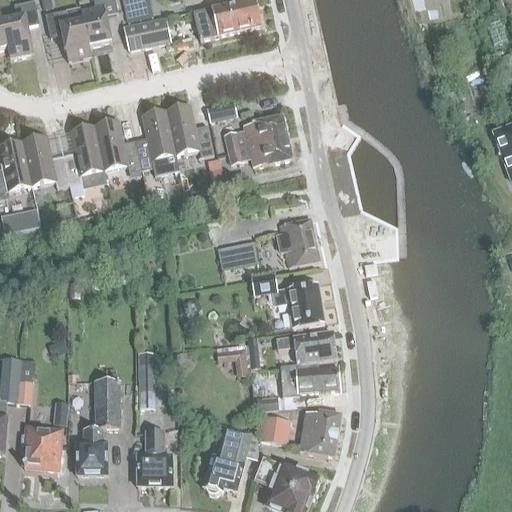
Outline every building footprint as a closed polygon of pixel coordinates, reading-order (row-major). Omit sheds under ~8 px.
[(40,0),(43,10),(53,8),(50,0),(40,0)] [(80,16),(82,25),(83,24),(89,51),(90,51),(112,47),(106,21),(118,19),(114,0),(93,0),(92,0),(95,13),(80,16)] [(127,0),(131,23),(154,20),(151,0),(127,0)] [(418,0),(419,18),(449,17),(448,0),(418,0)] [(261,32),(254,4),(193,20),(200,47),(261,32)] [(17,22),(3,25),(2,25),(8,52),(7,52),(9,61),(32,56),(27,31),(39,28),(34,5),(15,10),(17,22)] [(92,60),(90,51),(89,51),(83,24),(82,25),(68,28),(65,15),(45,19),(50,42),(63,39),(68,65),(92,60)] [(2,25),(3,25),(1,16),(0,16),(0,53),(7,52),(8,52),(2,25)] [(138,28),(138,30),(144,53),(171,47),(166,22),(138,28)] [(138,28),(123,31),(129,56),(144,53),(138,30),(138,28)] [(239,121),(236,107),(209,113),(212,127),(239,121)] [(192,112),(167,117),(176,160),(201,155),(203,163),(214,160),(208,131),(197,133),(192,112)] [(176,160),(167,117),(144,122),(148,144),(136,146),(142,175),(154,173),(156,180),(179,176),(176,160)] [(239,150),(287,140),(282,120),(244,129),(245,134),(225,139),(228,157),(240,154),(239,150)] [(129,178),(142,175),(136,146),(124,149),(120,127),(95,132),(103,176),(128,171),(129,178)] [(511,129),(494,136),(503,162),(509,180),(511,186),(511,185),(511,129)] [(75,159),(63,161),(69,190),(70,190),(72,189),(81,187),(82,187),(80,180),(102,176),(103,176),(95,132),(71,137),(75,159)] [(292,164),(287,140),(239,150),(240,154),(228,157),(231,168),(243,165),(242,164),(251,162),(253,172),(292,164)] [(47,142),(22,147),(31,190),(55,185),(56,193),(69,190),(63,161),(52,163),(47,142)] [(31,190),(22,147),(0,151),(0,160),(3,174),(0,174),(0,204),(9,203),(7,195),(31,190)] [(5,238),(40,231),(37,213),(1,221),(5,238)] [(320,265),(310,223),(280,229),(282,238),(276,239),(280,258),(286,256),(290,271),(320,265)] [(259,267),(255,246),(217,254),(222,274),(259,267)] [(277,289),(275,279),(251,283),(254,299),(272,297),(274,311),(288,309),(291,333),(325,328),(318,288),(277,294),(277,289)] [(298,368),(318,365),(335,363),(332,336),(276,344),(277,355),(292,353),(296,353),(298,368)] [(251,374),(261,373),(259,349),(248,350),(251,374)] [(154,357),(138,357),(137,395),(154,395),(154,357)] [(0,458),(4,459),(6,420),(7,408),(16,409),(20,365),(2,363),(0,383),(0,458)] [(32,386),(34,366),(20,365),(16,409),(30,409),(32,386)] [(274,381),(274,389),(282,389),(283,402),(299,401),(299,397),(340,394),(339,372),(319,373),(318,365),(298,368),(298,370),(273,372),(274,381)] [(121,387),(95,387),(95,433),(84,433),(84,447),(77,447),(77,480),(107,480),(108,447),(103,447),(103,434),(121,434),(121,387)] [(278,414),(277,402),(257,403),(258,416),(278,414)] [(69,428),(73,407),(63,405),(59,426),(69,428)] [(263,442),(292,446),(296,421),(267,416),(263,442)] [(320,419),(307,417),(304,438),(301,458),(338,464),(342,421),(320,417),(320,419)] [(257,440),(227,432),(219,462),(213,460),(204,494),(207,495),(210,500),(216,502),(221,499),(223,500),(225,494),(239,497),(246,470),(241,468),(243,461),(259,466),(257,440)] [(61,436),(30,433),(29,440),(21,439),(19,456),(27,457),(25,469),(27,469),(29,472),(35,473),(35,471),(43,471),(52,476),(55,473),(57,474),(61,436)] [(166,461),(165,436),(146,436),(147,461),(137,461),(138,492),(173,492),(172,461),(166,461)] [(273,464),(275,452),(258,449),(259,461),(273,464)] [(285,472),(266,465),(257,487),(274,493),(273,497),(274,498),(268,511),(311,511),(316,501),(317,501),(323,485),(286,471),(285,472)]
